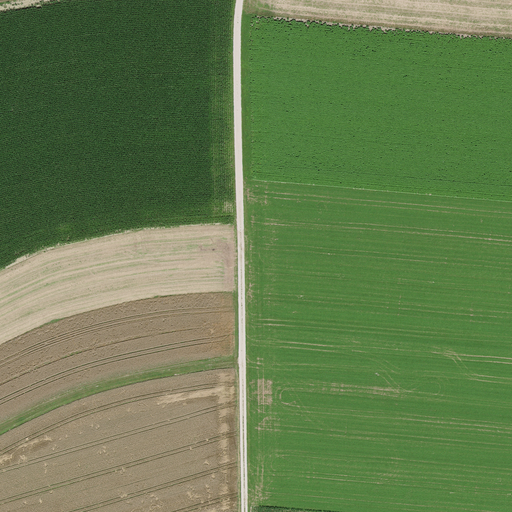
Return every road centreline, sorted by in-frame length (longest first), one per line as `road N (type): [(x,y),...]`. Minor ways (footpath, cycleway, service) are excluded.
road 1 (track): [(239,0),(243,511)]
road 2 (track): [(240,361),(108,384),(0,429)]
